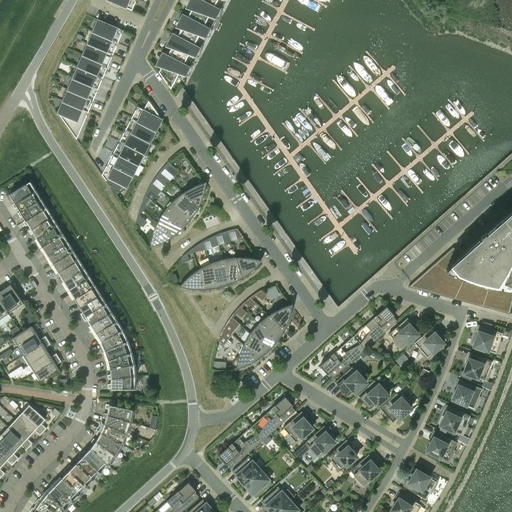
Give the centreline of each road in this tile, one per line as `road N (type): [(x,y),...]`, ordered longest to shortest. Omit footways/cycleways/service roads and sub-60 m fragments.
road 1 (residential): [(194,419),(192,386),(165,313),(22,86)]
road 2 (residential): [(330,327),(137,56)]
road 3 (residential): [(21,254),(80,347),(88,383),(78,424),(7,511)]
road 4 (residential): [(330,327),(376,285),(463,312)]
road 5 (residential): [(405,447),(463,312)]
road 6 (residential): [(280,372),(405,447)]
